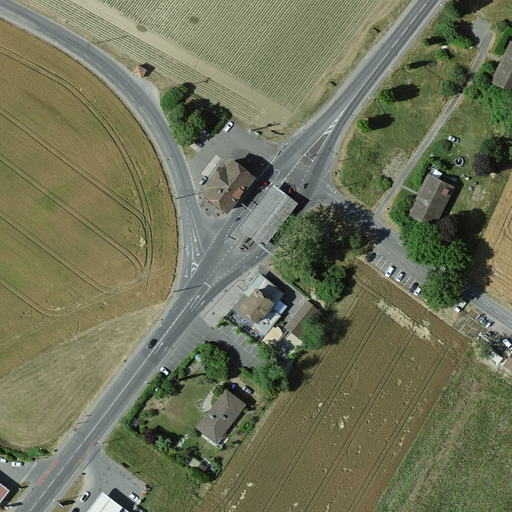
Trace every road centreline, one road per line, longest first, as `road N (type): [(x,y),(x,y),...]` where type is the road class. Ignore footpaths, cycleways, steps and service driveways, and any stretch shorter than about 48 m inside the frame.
road 1 (tertiary): [(214,276),(179,168),(150,110),(99,58),(0,2)]
road 2 (primary): [(30,511),(214,276)]
road 3 (tertiary): [(511,322),(312,182)]
road 4 (primary): [(214,276),(270,244),(312,182)]
road 5 (primary): [(283,163),(230,231),(214,276)]
road 6 (primary): [(349,103),(429,0)]
